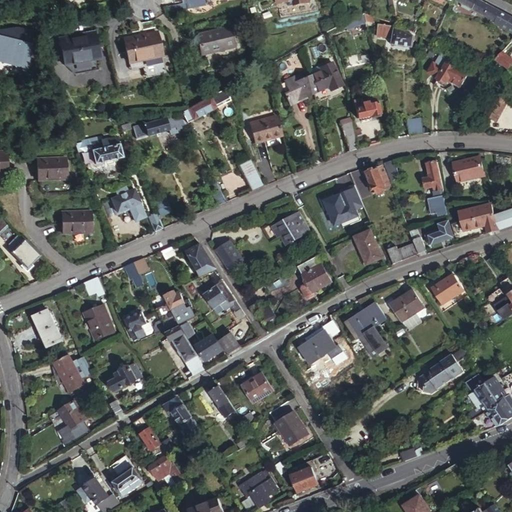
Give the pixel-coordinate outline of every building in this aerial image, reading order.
[(181,0),(182,3),(185,3),(186,8),(205,5),(204,0),(181,0)] [(503,27),(509,16),(479,0),(456,0),(456,1),(496,22),(496,23),(503,27)] [(414,17),(420,19),(422,11),(417,9),(414,17)] [(511,17),(509,16),(503,27),(511,31),(511,17)] [(363,17),(364,23),(373,25),(374,20),(363,17)] [(357,19),(348,25),(349,30),(359,26),(357,19)] [(404,33),(378,26),(377,34),(393,36),(392,47),(413,49),(414,37),(404,33)] [(13,29),(13,35),(32,37),(33,30),(13,29)] [(230,29),(196,36),(201,56),(235,49),(230,29)] [(160,57),(155,32),(122,38),(127,63),(160,57)] [(78,34),(58,38),(63,66),(98,60),(94,37),(79,40),(78,34)] [(445,35),(436,35),(431,45),(435,47),(445,36),(445,35)] [(0,62),(32,69),(37,43),(0,36),(0,62)] [(511,40),(503,51),(511,58),(511,40)] [(511,58),(503,51),(497,59),(506,67),(499,77),(502,79),(509,70),(511,66),(511,58)] [(454,56),(450,65),(470,74),(474,67),(454,56)] [(450,65),(449,64),(441,81),(451,86),(452,82),(465,88),(471,75),(470,74),(450,65)] [(264,69),(236,83),(240,91),(266,77),(264,69)] [(322,83),(312,87),(313,95),(329,88),(330,90),(339,86),(333,69),(324,73),(326,78),(321,80),(322,83)] [(312,87),(309,70),(297,75),(299,77),(284,84),(288,94),(283,96),(288,108),(305,101),(304,99),(313,95),(312,87)] [(511,102),(511,94),(499,88),(483,122),(486,123),(499,129),(511,102)] [(224,90),(180,113),(186,125),(230,103),(224,90)] [(358,100),(353,101),(357,119),(369,116),(370,118),(378,116),(377,114),(380,113),(374,93),(366,95),(367,102),(359,104),(358,100)] [(171,117),(130,126),(133,138),(167,131),(174,129),(174,131),(188,128),(186,125),(180,113),(171,117)] [(248,121),(254,147),(265,145),(264,142),(282,138),(278,115),(248,121)] [(357,149),(350,121),(342,123),(349,152),(357,149)] [(407,122),(407,135),(408,135),(418,133),(421,133),(421,122),(407,122)] [(103,131),(87,137),(96,159),(121,149),(116,136),(106,140),(103,131)] [(80,138),(74,141),(77,149),(84,147),(80,138)] [(64,155),(34,155),(34,178),(65,177),(64,155)] [(484,174),(479,156),(453,163),(458,181),(484,174)] [(264,187),(251,159),(238,165),(251,192),(264,187)] [(393,159),(383,161),(388,174),(397,171),(393,159)] [(437,195),(445,193),(437,160),(427,162),(430,177),(424,179),(426,188),(434,186),(435,190),(436,190),(437,195)] [(389,179),(383,165),(366,171),(374,193),(376,192),(379,194),(383,193),(383,190),(386,189),(383,181),(389,179)] [(226,202),(214,180),(206,183),(218,205),(226,202)] [(133,188),(110,197),(113,203),(111,204),(115,213),(124,209),(123,207),(139,201),(133,188)] [(449,213),(445,193),(437,195),(436,195),(441,215),(449,213)] [(164,201),(155,205),(159,217),(169,213),(164,201)] [(511,209),(495,214),(492,203),(458,213),(464,235),(487,228),(489,232),(511,225),(511,209)] [(91,211),(62,211),(62,233),(92,232),(91,211)] [(310,228),(300,212),(273,226),(278,236),(282,234),(287,244),(312,231),(310,228)] [(0,213),(0,233),(10,224),(0,213)] [(163,228),(156,213),(148,216),(154,231),(163,228)] [(452,225),(451,220),(436,225),(438,230),(426,234),(430,245),(454,237),(452,225)] [(372,230),(356,236),(367,265),(384,258),(372,230)] [(421,238),(414,241),(415,245),(419,254),(426,251),(421,238)] [(24,240),(11,252),(26,268),(39,256),(24,240)] [(216,250),(228,270),(242,261),(229,241),(216,250)] [(212,261),(199,243),(184,253),(196,271),(212,261)] [(403,261),(419,254),(415,245),(399,251),(403,261)] [(166,248),(160,250),(167,261),(176,256),(170,246),(166,248)] [(324,254),(320,248),(312,254),(314,259),(324,254)] [(394,264),(403,261),(399,251),(398,248),(389,250),(394,264)] [(486,256),(499,275),(506,270),(493,252),(486,256)] [(328,262),(324,254),(314,259),(300,266),(308,282),(314,292),(331,283),(322,265),(328,262)] [(135,261),(135,262),(140,275),(141,276),(150,272),(143,257),(135,261)] [(140,275),(135,262),(126,266),(131,279),(140,275)] [(432,288),(444,304),(464,290),(453,274),(432,288)] [(504,319),(511,313),(511,280),(508,275),(499,281),(507,293),(511,299),(511,302),(511,303),(509,300),(497,309),(496,309),(504,319)] [(98,277),(84,282),(90,296),(96,293),(98,297),(105,294),(98,277)] [(231,290),(224,280),(204,294),(214,308),(222,303),(229,298),(234,295),(231,290)] [(314,292),(308,282),(303,285),(301,288),(306,296),(309,297),(315,294),(314,292)] [(417,313),(425,307),(413,289),(395,301),(393,297),(384,303),(387,307),(390,304),(403,322),(417,313)] [(166,295),(177,315),(180,322),(197,313),(192,304),(188,306),(186,302),(180,291),(176,293),(175,290),(166,295)] [(511,302),(511,299),(507,293),(495,301),(494,304),(497,309),(509,300),(511,303),(511,302)] [(371,294),(359,300),(366,310),(349,322),(374,358),(379,354),(382,358),(392,351),(375,327),(387,318),(371,294)] [(234,295),(229,298),(232,302),(230,303),(237,313),(244,309),(234,295)] [(222,303),(214,308),(217,312),(225,307),(222,303)] [(259,309),(269,323),(277,317),(268,303),(259,309)] [(104,305),(84,313),(96,340),(116,332),(104,305)] [(41,332),(56,325),(49,309),(34,316),(41,332)] [(142,311),(124,318),(133,339),(146,334),(141,324),(147,322),(142,311)] [(485,312),(494,325),(500,322),(494,313),(492,314),(489,311),(485,312)] [(417,313),(403,322),(405,324),(408,326),(410,329),(422,321),(417,313)] [(480,324),(486,332),(490,328),(485,321),(480,324)] [(188,322),(183,325),(188,334),(193,331),(188,322)] [(62,340),(56,325),(41,332),(47,346),(62,340)] [(189,377),(206,368),(181,326),(167,334),(172,343),(174,341),(180,351),(179,352),(182,357),(183,356),(186,362),(187,361),(191,368),(185,371),(189,377)] [(331,359),(343,351),(339,344),(337,346),(326,330),(300,348),(311,364),(327,353),(331,359)] [(224,349),(220,343),(215,335),(198,346),(207,360),(224,349)] [(233,335),(220,343),(224,349),(228,355),(241,347),(233,335)] [(468,356),(463,349),(432,368),(419,376),(424,383),(422,390),(430,393),(453,379),(447,370),(458,363),(468,356)] [(69,354),(55,362),(70,391),(85,383),(78,370),(73,361),(69,354)] [(93,373),(85,358),(81,360),(90,376),(93,373)] [(121,374),(109,381),(116,391),(137,378),(137,377),(142,375),(135,361),(129,364),(119,369),(121,374)] [(458,363),(447,370),(453,379),(464,372),(458,363)] [(254,403),(274,391),(262,374),(242,386),(254,403)] [(227,375),(219,379),(225,390),(233,385),(227,375)] [(499,404),(486,384),(483,379),(480,375),(467,383),(474,393),(477,390),(490,410),(499,404)] [(424,383),(419,376),(417,377),(414,388),(422,390),(424,383)] [(510,397),(497,377),(486,384),(499,404),(509,419),(511,417),(511,408),(506,399),(510,397)] [(229,401),(219,386),(210,392),(206,386),(198,391),(206,402),(213,397),(220,407),(224,404),(229,401)] [(482,415),(486,413),(487,412),(489,412),(490,410),(477,390),(474,393),(469,396),(479,411),(482,415)] [(178,395),(163,404),(169,414),(172,412),(184,404),(178,395)] [(86,419),(74,400),(59,409),(70,428),(86,419)] [(117,401),(112,404),(118,416),(123,413),(117,401)] [(232,407),(229,401),(224,404),(228,410),(232,407)] [(200,429),(184,404),(172,412),(180,424),(182,423),(190,436),(200,429)] [(509,419),(499,404),(490,410),(495,418),(492,420),(497,426),(500,424),(509,419)] [(291,444),(309,432),(295,410),(277,422),(291,444)] [(482,415),(479,411),(477,412),(476,410),(470,414),(473,420),(476,419),(482,415)] [(495,418),(490,410),(489,412),(487,412),(486,413),(490,418),(492,420),(495,418)] [(250,412),(241,419),(245,426),(255,419),(250,412)] [(156,448),(160,453),(165,450),(162,444),(151,427),(141,433),(152,451),(156,448)] [(236,443),(240,449),(247,445),(245,442),(248,440),(245,436),(236,443)] [(165,450),(168,454),(176,449),(169,439),(162,444),(165,450)] [(419,455),(424,454),(420,444),(415,446),(416,448),(419,455)] [(404,461),(419,455),(416,448),(401,454),(404,461)] [(153,460),(155,463),(168,454),(165,450),(160,453),(161,455),(153,460)] [(168,454),(155,463),(150,466),(160,481),(165,477),(164,476),(169,473),(179,487),(186,482),(168,454)] [(123,496),(144,482),(124,456),(110,466),(120,478),(113,483),(123,496)] [(462,474),(456,464),(444,471),(446,475),(453,471),(457,477),(462,474)] [(285,472),(281,467),(276,470),(280,476),(285,472)] [(291,477),(298,494),(320,485),(312,467),(291,477)] [(251,495),(257,505),(258,507),(271,499),(268,496),(278,489),(272,479),(268,482),(262,473),(240,486),(247,498),(251,495)] [(101,511),(105,511),(119,505),(112,494),(109,497),(93,475),(88,478),(90,481),(76,491),(85,503),(92,499),(101,511)] [(251,495),(247,498),(248,500),(241,504),(247,511),(257,505),(251,495)] [(406,511),(429,511),(420,496),(403,506),(406,511)] [(61,511),(70,511),(63,500),(57,505),(61,511)] [(191,511),(222,511),(219,502),(191,511)]
